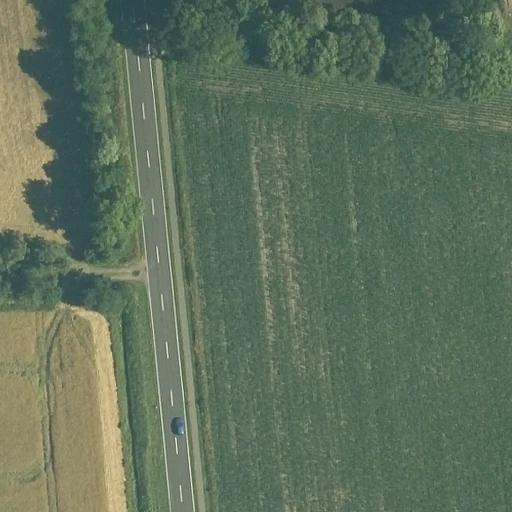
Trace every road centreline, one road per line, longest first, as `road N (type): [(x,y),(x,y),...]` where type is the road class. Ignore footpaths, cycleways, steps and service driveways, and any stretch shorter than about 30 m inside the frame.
road 1 (tertiary): [(177,511),(129,0)]
road 2 (track): [(177,274),(0,269)]
